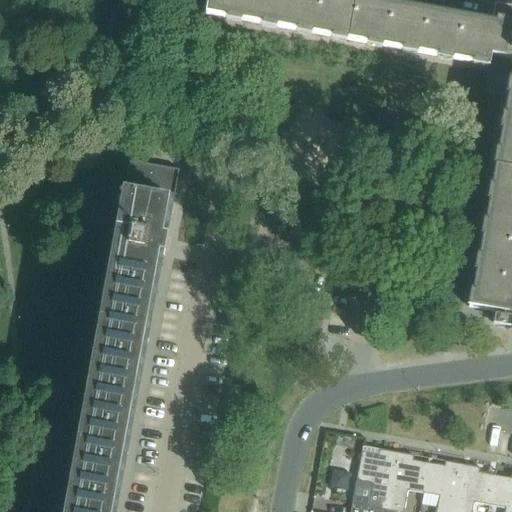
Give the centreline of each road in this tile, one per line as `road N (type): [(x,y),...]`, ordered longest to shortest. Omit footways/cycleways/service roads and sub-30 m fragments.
road 1 (unclassified): [(164,511),(215,243)]
road 2 (unclassified): [(352,386),(370,295),(366,277),(215,243)]
road 3 (residential): [(352,386),(511,364)]
road 4 (residential): [(282,511),(296,436),(309,412),(352,386)]
road 5 (unclassified): [(215,243),(217,188),(161,157)]
